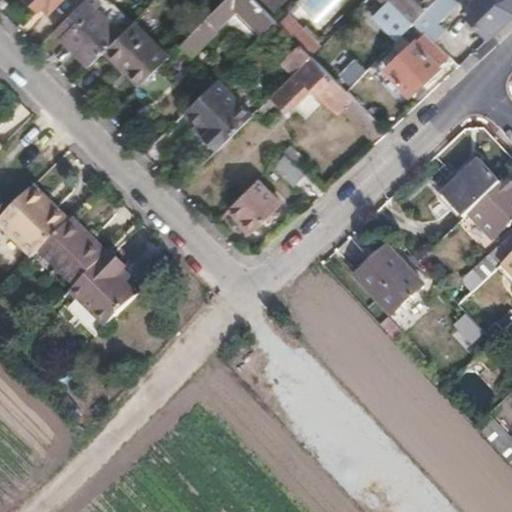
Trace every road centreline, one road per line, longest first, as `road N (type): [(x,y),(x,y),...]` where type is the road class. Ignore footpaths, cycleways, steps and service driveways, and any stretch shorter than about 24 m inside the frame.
road 1 (residential): [(0,54),(248,304)]
road 2 (unclassified): [(248,304),(480,85)]
road 3 (track): [(248,304),(30,511)]
